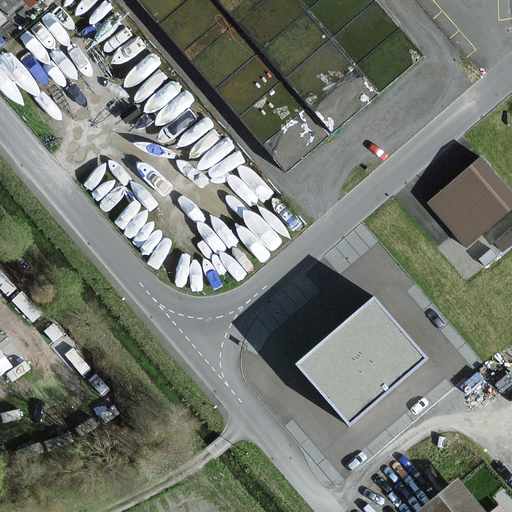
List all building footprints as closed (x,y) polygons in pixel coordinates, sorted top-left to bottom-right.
[(141,0),(284,169),(419,57),(371,0),(141,0)] [(511,191),(483,157),(428,202),(465,246),(511,207),(511,191)] [(511,214),(489,234),(503,250),(511,241),(511,214)] [(375,301),(301,366),(350,422),(424,358),(375,301)] [(0,372),(15,361),(0,340),(0,372)] [(484,511),(459,481),(422,510),(423,511),(484,511)]
